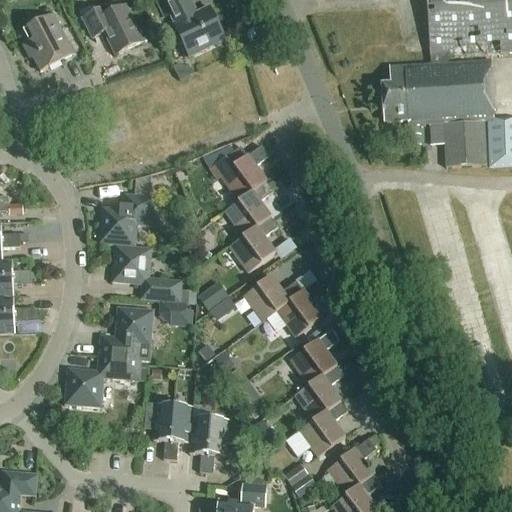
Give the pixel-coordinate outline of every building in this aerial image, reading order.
[(188,60),(224,43),(209,10),(196,16),(188,0),(165,0),(157,4),(164,19),(169,17),(174,27),(173,28),(188,60)] [(449,56),(511,52),(511,0),(424,0),(427,66),(387,68),(388,87),(380,88),(381,123),(405,122),(405,126),(429,124),(430,146),(446,145),(447,171),(484,169),(482,122),(487,122),(489,169),(511,167),(511,119),(493,121),(490,63),(449,65),(449,56)] [(77,13),(93,42),(104,36),(116,58),(143,43),(124,9),(110,17),(106,9),(97,14),(92,5),(77,13)] [(40,74),(73,57),(52,17),(27,30),(33,42),(22,47),(29,61),(32,60),(40,74)] [(409,149),(421,148),(421,137),(409,137),(409,149)] [(261,149),(246,159),(236,145),(203,163),(209,172),(217,183),(221,180),(238,204),(238,205),(265,185),(255,170),(269,160),(261,149)] [(224,215),(242,240),(243,240),(270,220),(259,205),(273,195),(265,185),(238,205),(238,204),(224,215)] [(101,210),(98,247),(114,249),(135,251),(135,250),(135,251),(137,229),(151,230),(154,200),(124,198),(123,212),(101,210)] [(22,207),(9,207),(10,217),(23,217),(22,207)] [(263,241),(277,231),(270,220),(243,240),(242,240),(228,250),(247,276),(275,256),(263,241)] [(0,244),(10,244),(9,237),(1,237),(1,226),(0,225),(0,244)] [(10,244),(0,244),(0,262),(2,263),(2,251),(10,250),(10,244)] [(159,304),(160,304),(192,307),(196,307),(197,294),(182,293),(183,285),(148,282),(151,252),(135,251),(135,250),(135,251),(114,249),(111,286),(141,288),(140,303),(159,304)] [(0,281),(13,281),(30,281),(30,274),(12,275),(12,263),(2,263),(0,262),(0,281)] [(303,295),(302,294),(295,285),(281,295),(270,279),(243,299),(262,325),(276,315),(276,314),(303,295)] [(30,287),(30,281),(13,281),(0,281),(0,300),(13,300),(13,288),(30,287)] [(276,314),(276,315),(295,340),(322,320),(310,305),(324,295),(317,284),(302,294),(303,295),(276,314)] [(216,286),(197,300),(207,313),(226,299),(216,286)] [(13,300),(0,300),(0,318),(32,318),(32,311),(14,312),(13,300)] [(228,301),(217,309),(223,318),(234,310),(228,301)] [(159,304),(158,316),(169,328),(191,330),(192,307),(160,304),(159,304)] [(100,339),(98,360),(119,362),(141,367),(141,363),(149,364),(153,313),(116,310),(114,340),(100,339)] [(32,318),(0,318),(0,337),(15,337),(14,324),(32,324),(32,318)] [(308,389),(335,369),(325,354),(339,344),(331,333),(290,363),(308,388),(308,389)] [(197,355),(204,364),(213,357),(206,348),(197,355)] [(210,363),(218,374),(230,366),(222,354),(210,363)] [(141,370),(141,367),(119,362),(98,360),(97,374),(67,371),(64,408),(101,411),(103,381),(145,385),(146,371),(141,370)] [(308,389),(308,388),(294,399),(312,424),(313,424),(340,405),(329,390),(343,379),(335,369),(308,389)] [(152,372),(151,382),(160,382),(161,373),(152,372)] [(196,374),(195,383),(205,384),(206,374),(196,374)] [(249,383),(236,393),(244,404),(257,395),(249,383)] [(312,424),(298,434),(284,444),(296,460),(310,450),(317,460),(344,441),(333,425),(347,415),(340,405),(313,424),(312,424)] [(169,463),(174,408),(155,407),(152,444),(164,445),(163,463),(169,463)] [(174,408),(169,463),(176,464),(178,446),(189,447),(192,410),(174,408)] [(192,410),(189,447),(189,457),(200,458),(199,476),(206,476),(210,421),(198,420),(199,411),(192,410)] [(240,424),(229,423),(210,421),(206,476),(212,477),(214,459),(225,460),(224,467),(241,469),(243,443),(241,443),(242,437),(239,437),(240,424)] [(327,473),(345,497),(345,498),(346,498),(372,478),(361,463),(375,453),(367,442),(327,473)] [(283,495),(307,477),(300,467),(283,479),(285,481),(277,487),(283,495)] [(0,511),(19,511),(21,498),(35,499),(35,497),(37,478),(16,476),(2,475),(1,489),(0,488),(0,511)] [(307,477),(283,495),(288,503),(296,497),(298,501),(316,489),(307,477)] [(346,498),(345,498),(331,508),(334,511),(375,511),(366,499),(380,488),(372,478),(346,498)] [(240,487),(239,503),(217,501),(216,511),(201,511),(198,511),(253,511),(254,511),(260,511),(264,511),(266,489),(240,487)]
